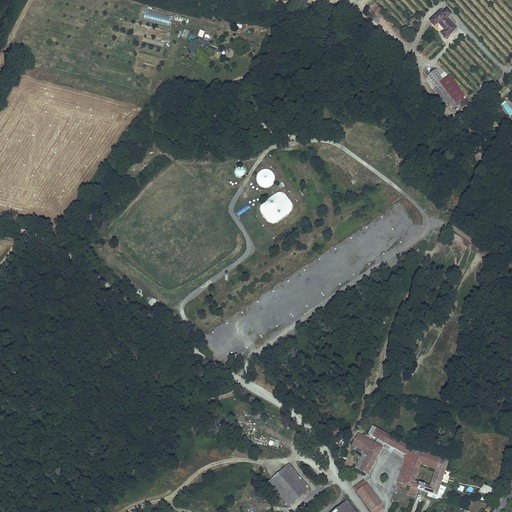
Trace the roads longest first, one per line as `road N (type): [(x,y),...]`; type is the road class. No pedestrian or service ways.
road 1 (track): [(244,381),(248,357),(422,238),(429,216),(347,150),(313,139),(272,146),(259,162),(233,204),(250,249),(182,301),(198,349)]
road 2 (track): [(0,223),(51,241),(294,411),(351,494)]
road 3 (track): [(244,381),(201,403),(193,476)]
